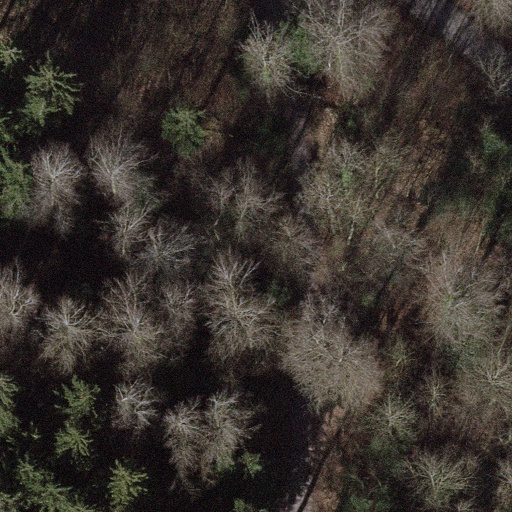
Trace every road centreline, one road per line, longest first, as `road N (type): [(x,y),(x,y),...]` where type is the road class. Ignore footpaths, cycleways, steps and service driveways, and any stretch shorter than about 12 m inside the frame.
road 1 (track): [(280,0),(312,361)]
road 2 (track): [(312,361),(254,511)]
road 3 (track): [(312,361),(311,511)]
